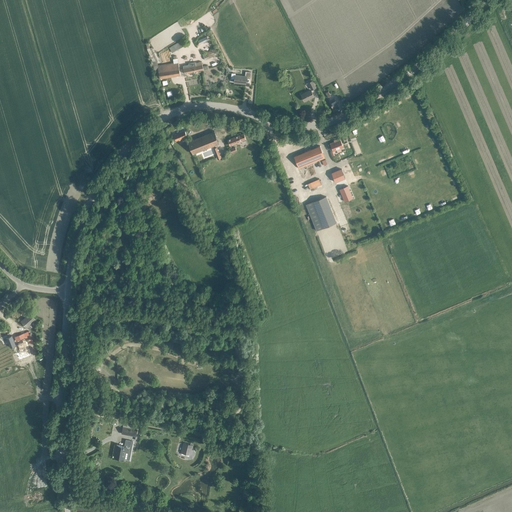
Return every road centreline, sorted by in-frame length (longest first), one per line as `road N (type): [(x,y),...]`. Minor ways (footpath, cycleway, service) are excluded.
road 1 (tertiary): [(68,292),(83,214),(118,159),(157,119),(216,106),(286,125),(334,121),(413,70),(491,0)]
road 2 (tertiary): [(68,511),(58,450),(68,292)]
